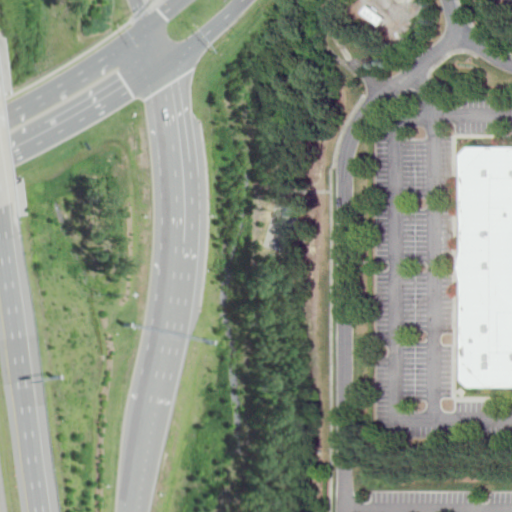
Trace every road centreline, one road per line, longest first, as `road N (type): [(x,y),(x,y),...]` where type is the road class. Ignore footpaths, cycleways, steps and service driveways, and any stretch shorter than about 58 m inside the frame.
road 1 (motorway): [(150,401),(181,204),(162,70)]
road 2 (motorway): [(32,511),(0,286)]
road 3 (primary): [(0,157),(162,70)]
road 4 (primary): [(150,29),(0,119)]
